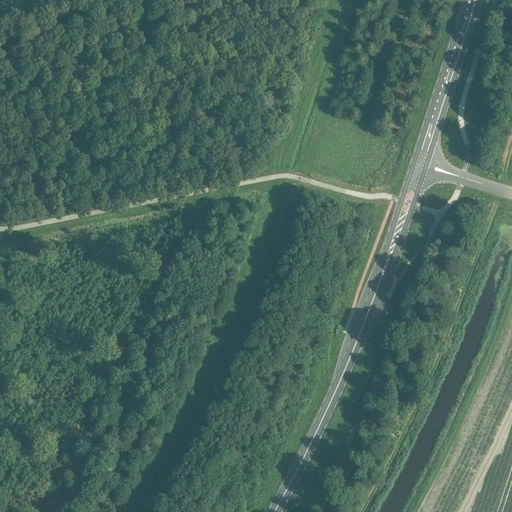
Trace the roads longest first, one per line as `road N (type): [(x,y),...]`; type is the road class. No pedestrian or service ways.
road 1 (secondary): [(273,511),(335,388),(420,164)]
road 2 (secondary): [(420,164),(473,0)]
